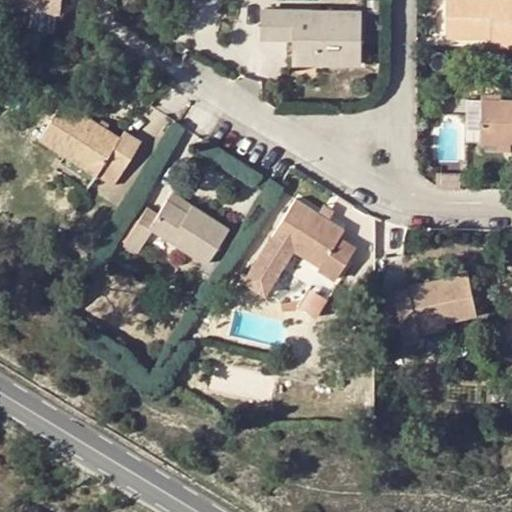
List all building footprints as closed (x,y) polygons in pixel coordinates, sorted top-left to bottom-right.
[(0,0),(0,6),(42,10),(59,12),(60,0),(0,0)] [(501,35),(502,45),(511,44),(511,0),(447,0),(448,35),(492,35),(501,35)] [(262,8),(262,38),(293,38),(294,27),(285,27),(285,9),(262,8)] [(315,55),(314,61),(360,61),(362,9),(285,9),(285,27),(294,27),(293,38),(293,54),(315,55)] [(40,33),(57,34),(59,12),(42,10),(40,33)] [(492,35),(492,45),(502,45),(501,35),(492,35)] [(467,98),(468,128),(481,128),(482,98),(467,98)] [(511,98),(482,98),(481,128),(481,141),(511,141),(511,98)] [(104,162),(121,171),(141,140),(124,129),(119,137),(106,128),(98,123),(62,100),(40,136),(97,172),(104,162)] [(101,118),(98,123),(106,128),(109,123),(101,118)] [(207,137),(200,148),(257,183),(264,172),(207,137)] [(511,141),(481,141),(482,150),(510,150),(511,141)] [(97,172),(114,183),(121,171),(104,162),(97,172)] [(187,211),(192,203),(173,191),(168,199),(187,211)] [(344,228),(297,198),(274,232),(245,276),(267,290),(295,246),(321,263),(318,267),(299,295),(318,307),(335,278),(351,253),(334,243),(340,235),(344,228)] [(154,220),(150,226),(139,219),(123,243),(139,254),(155,229),(207,262),(229,227),(192,203),(187,211),(168,199),(154,220)] [(143,213),(139,219),(150,226),(154,220),(143,213)] [(334,243),(351,253),(356,244),(340,235),(334,243)] [(404,336),(419,333),(418,325),(445,319),(475,312),(466,273),(409,285),(410,290),(395,294),(404,336)] [(418,325),(419,333),(447,327),(445,319),(418,325)] [(394,404),(395,427),(409,427),(409,404),(394,404)]
